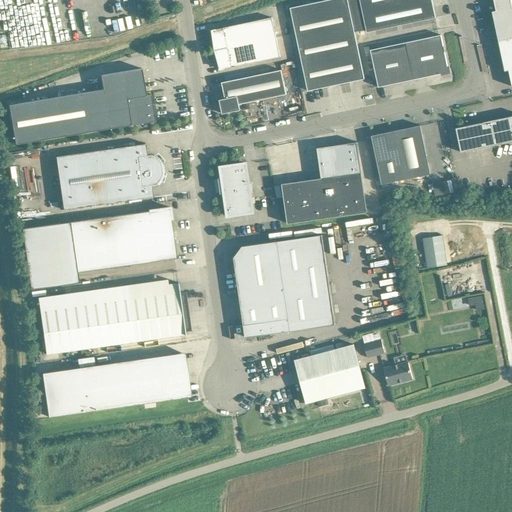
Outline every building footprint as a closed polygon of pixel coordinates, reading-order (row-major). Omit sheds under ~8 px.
[(288,0),(308,91),(365,79),(355,33),(367,30),(367,32),(436,18),(431,0),(288,0)] [(511,0),(494,0),(496,11),(492,11),(499,41),(511,38),(511,0)] [(217,50),(276,37),(272,18),(213,30),(217,50)] [(441,35),(371,50),(379,87),(449,72),(441,35)] [(276,37),(217,50),(221,70),(280,57),(276,37)] [(511,38),(499,41),(505,71),(509,70),(511,84),(511,38)] [(102,89),(10,102),(15,141),(130,124),(130,125),(149,122),(148,113),(153,113),(152,103),(151,103),(150,94),(145,95),(141,68),(100,74),(102,89)] [(282,70),(222,83),(225,98),(225,99),(220,100),(223,114),(240,110),(239,104),(287,94),(282,70)] [(511,116),(456,128),(461,153),(511,141),(511,116)] [(420,125),(372,136),(382,185),(431,175),(420,125)] [(322,178),(282,184),(288,224),(367,212),(362,173),(357,142),(317,148),(322,178)] [(158,160),(154,157),(150,155),(147,155),(146,144),(55,157),(63,210),(153,197),(152,186),(155,185),(158,182),(160,178),(161,173),(161,169),(160,164),(158,160)] [(253,212),(246,164),(221,167),(228,216),(253,212)] [(70,223),(22,229),(31,290),(79,283),(77,273),(177,258),(171,219),(172,219),(170,208),(148,211),(70,223)] [(322,235),(278,241),(242,246),(234,258),(246,337),(291,331),(335,324),(322,235)] [(443,235),(423,239),(427,268),(447,265),(443,235)] [(179,295),(179,293),(90,305),(88,291),(38,298),(46,354),(185,334),(182,314),(186,313),(184,294),(179,295)] [(482,296),(468,298),(470,306),(476,305),(477,311),(485,310),(482,296)] [(450,304),(450,314),(463,313),(463,304),(450,304)] [(363,343),(368,357),(385,353),(381,339),(363,343)] [(354,345),(295,360),(307,403),(365,387),(354,345)] [(79,368),(42,373),(48,416),(187,397),(181,354),(92,366),(91,358),(77,359),(79,368)] [(384,368),(389,386),(413,379),(408,361),(384,368)]
